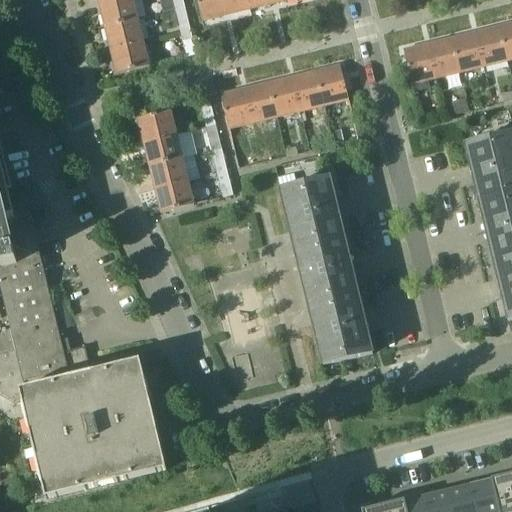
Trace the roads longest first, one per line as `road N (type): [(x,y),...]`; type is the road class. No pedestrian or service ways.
road 1 (residential): [(223,416),(26,0)]
road 2 (residential): [(447,369),(358,0)]
road 3 (residential): [(223,416),(243,419),(447,369)]
road 4 (residential): [(511,423),(344,466),(330,486),(334,511)]
